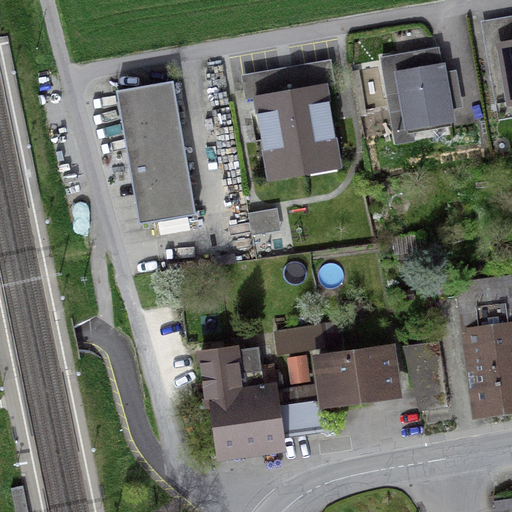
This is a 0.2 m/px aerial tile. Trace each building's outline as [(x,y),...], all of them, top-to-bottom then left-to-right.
[(511,43),(499,46),(509,103),(511,102),(511,43)] [(439,48),(382,58),(385,77),(397,75),(403,107),(390,109),(396,143),(414,140),(412,126),(451,120),(439,48)] [(325,64),(258,78),(280,185),(348,171),(325,64)] [(177,80),(116,91),(138,225),(199,215),(177,80)] [(278,205),(249,211),(254,232),(283,225),(278,205)] [(511,273),(455,282),(475,415),(511,409),(511,273)] [(281,326),(284,350),(317,346),(314,322),(281,326)] [(439,342),(404,347),(421,411),(448,406),(439,342)] [(239,343),(204,347),(218,458),(286,450),(279,385),(245,389),(239,343)] [(398,344),(314,355),(321,407),(405,397),(398,344)] [(292,381),(312,378),(308,350),(288,353),(292,381)] [(318,397),(286,399),(288,430),(321,427),(318,397)] [(29,511),(24,486),(10,488),(15,511),(29,511)] [(511,511),(511,500),(511,501),(510,494),(494,496),(495,503),(496,511),(511,511)]
